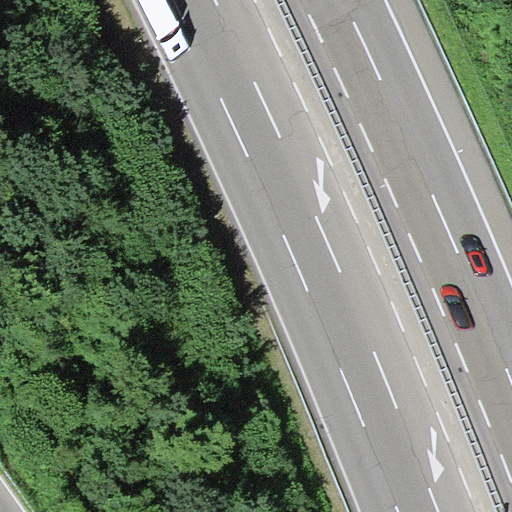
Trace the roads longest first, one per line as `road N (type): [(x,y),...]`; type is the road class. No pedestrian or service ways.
road 1 (motorway): [(188,0),(312,245),(417,511)]
road 2 (motorway): [(511,415),(405,147),(335,0)]
